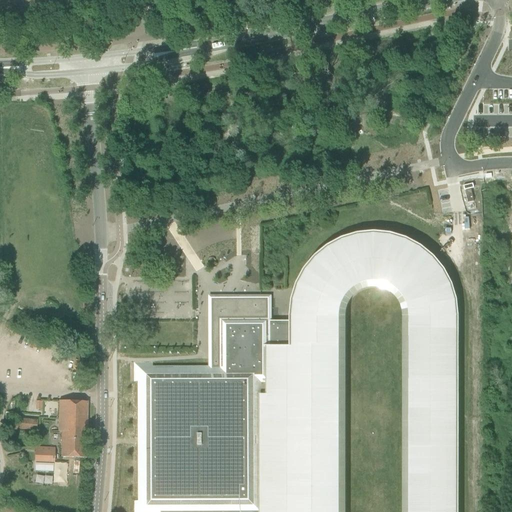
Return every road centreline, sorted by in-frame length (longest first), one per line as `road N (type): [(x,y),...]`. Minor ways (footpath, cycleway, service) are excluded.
road 1 (unclassified): [(98,231),(451,160)]
road 2 (unclassified): [(93,511),(98,231)]
road 3 (secondary): [(185,49),(438,0)]
road 4 (unclassified): [(451,160),(448,141),(500,24),(499,0)]
road 5 (unclassified): [(98,231),(87,70)]
